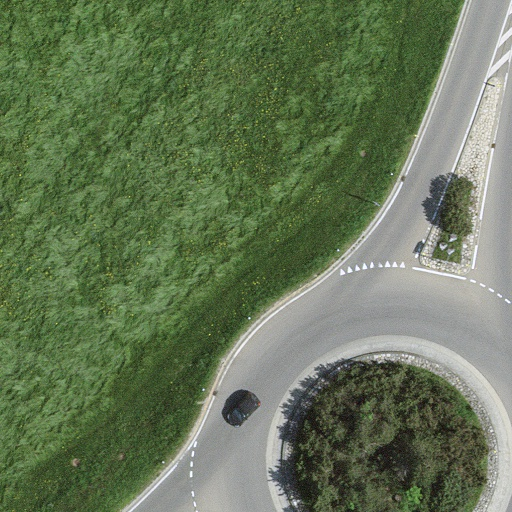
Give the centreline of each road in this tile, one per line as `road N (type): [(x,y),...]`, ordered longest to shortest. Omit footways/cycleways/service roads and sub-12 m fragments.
road 1 (primary): [(492,0),(411,210),(348,305)]
road 2 (primary): [(348,305),(299,328),(260,367),(232,444)]
road 3 (primary): [(502,344),(501,254),(511,175)]
road 4 (primary): [(502,344),(430,304),(348,305)]
